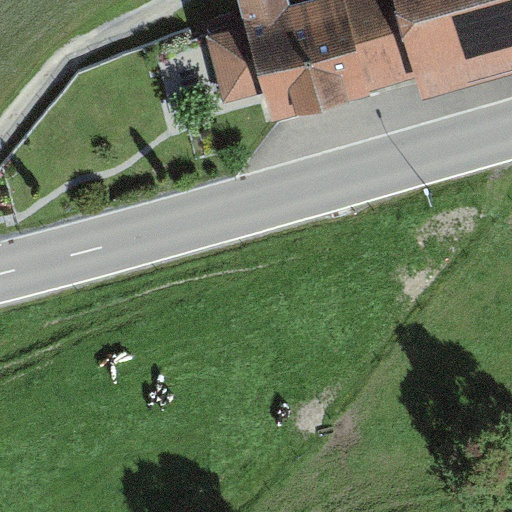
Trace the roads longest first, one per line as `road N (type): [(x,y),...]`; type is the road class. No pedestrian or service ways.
road 1 (tertiary): [(511,129),(0,274)]
road 2 (track): [(181,0),(90,60),(0,172)]
